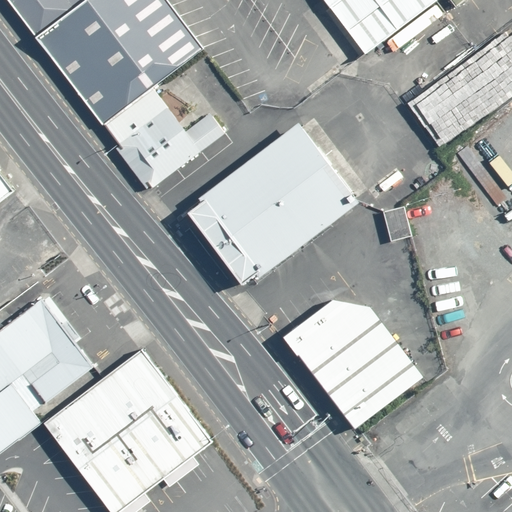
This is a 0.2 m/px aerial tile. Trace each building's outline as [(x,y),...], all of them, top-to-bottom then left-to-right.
[(3,0),(27,29),(64,2),(62,0),(3,0)] [(65,0),(64,2),(27,29),(90,113),(190,38),(160,0),(65,0)] [(313,0),(349,46),(409,0),(313,0)] [(137,78),(90,113),(105,133),(152,98),(137,78)] [(155,95),(105,133),(138,176),(188,138),(155,95)] [(298,111),(172,201),(230,281),(356,191),(298,111)] [(509,244),(483,219),(463,240),(501,277),(511,266),(511,241),(509,244)] [(322,292),(269,328),(342,422),(414,367),(357,299),(322,292)] [(0,433),(68,383),(19,319),(0,333),(0,433)] [(193,436),(122,343),(30,412),(102,506),(193,436)]
